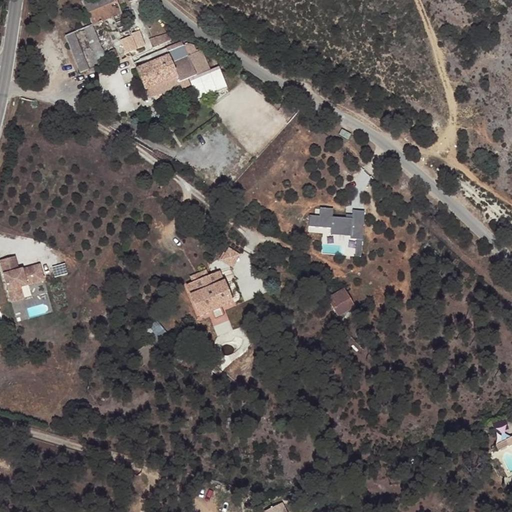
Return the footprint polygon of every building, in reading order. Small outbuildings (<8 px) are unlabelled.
[(115,0),(83,0),(80,1),(90,25),(92,24),(120,12),(115,0)] [(107,60),(92,24),(90,25),(84,27),(99,64),(107,60)] [(132,35),(121,40),(126,53),(145,45),(139,30),(131,33),(132,35)] [(89,69),(74,33),(65,37),(80,72),(89,69)] [(154,43),(169,40),(168,34),(152,38),(154,43)] [(182,49),(167,56),(169,62),(185,56),(182,49)] [(169,62),(167,56),(135,71),(148,102),(180,89),(178,82),(193,76),(185,56),(169,62)] [(350,135),(341,130),(338,135),(347,140),(350,135)] [(363,255),(365,210),(354,209),(354,217),(334,216),(334,207),(320,207),(320,215),(310,214),(309,232),(323,232),(323,253),(363,255)] [(230,246),(222,258),(234,266),(241,254),(230,246)] [(15,257),(0,260),(0,262),(11,302),(24,299),(22,293),(20,287),(27,286),(25,278),(32,276),(34,284),(44,281),(40,265),(18,271),(15,257)] [(64,265),(52,268),(55,277),(67,274),(64,265)] [(192,276),(194,280),(208,274),(206,270),(192,276)] [(231,303),(218,273),(186,287),(199,317),(211,312),(215,320),(224,316),(220,309),(231,303)] [(25,278),(27,286),(34,284),(32,276),(25,278)] [(332,309),(335,317),(353,306),(344,291),(328,300),(332,309)] [(511,444),(510,445),(508,441),(493,448),(496,455),(503,451),(505,451),(511,448),(511,449),(511,444)]
